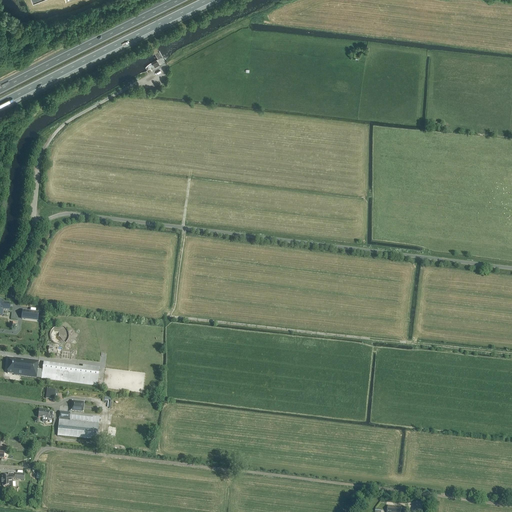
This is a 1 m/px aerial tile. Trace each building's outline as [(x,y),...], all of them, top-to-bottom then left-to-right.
[(3,302),(0,301),(0,316),(2,316),(3,309),(9,310),(10,304),(3,303),(3,302)] [(38,313),(23,311),(22,319),(37,321),(38,313)] [(56,357),(57,348),(49,347),(48,356),(56,357)] [(97,386),(99,371),(43,364),(42,371),(37,370),(39,362),(16,359),(9,359),(7,374),(14,375),(13,376),(97,386)] [(55,395),(58,395),(58,391),(47,390),(46,399),(54,400),(55,395)] [(72,401),(71,411),(83,412),(84,402),(72,401)] [(38,418),(42,418),(42,422),(43,422),(44,423),(46,423),(47,422),(48,419),(52,419),(53,413),(49,412),(43,412),(43,410),(39,410),(38,418)] [(70,413),(59,412),(58,419),(59,419),(57,436),(97,440),(99,418),(70,415),(70,413)] [(127,430),(131,444),(137,442),(134,429),(127,430)] [(12,488),(12,479),(14,479),(13,474),(8,474),(8,476),(2,477),(3,487),(9,486),(9,488),(12,488)]
